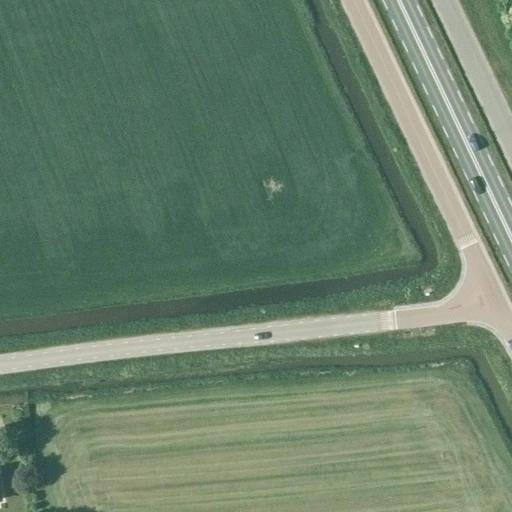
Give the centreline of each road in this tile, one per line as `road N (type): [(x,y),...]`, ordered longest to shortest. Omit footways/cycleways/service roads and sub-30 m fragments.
road 1 (unclassified): [(496,306),(0,362)]
road 2 (unclassified): [(352,0),(496,306)]
road 3 (primary): [(511,244),(396,0)]
road 4 (unclassified): [(446,0),(511,140)]
